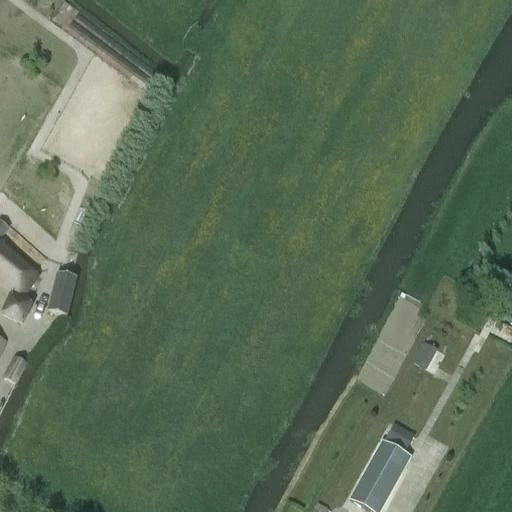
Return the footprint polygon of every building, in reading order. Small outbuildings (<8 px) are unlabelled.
[(0,280),(23,299),(38,279),(37,278),(0,244),(0,280)] [(68,318),(75,279),(55,275),(48,314),(68,318)] [(11,296),(2,317),(22,326),(31,306),(11,296)] [(423,345),(414,364),(425,369),(433,350),(423,345)] [(15,387),(26,366),(15,360),(3,381),(15,387)] [(382,444),(349,503),(365,511),(380,511),(411,460),(382,444)]
